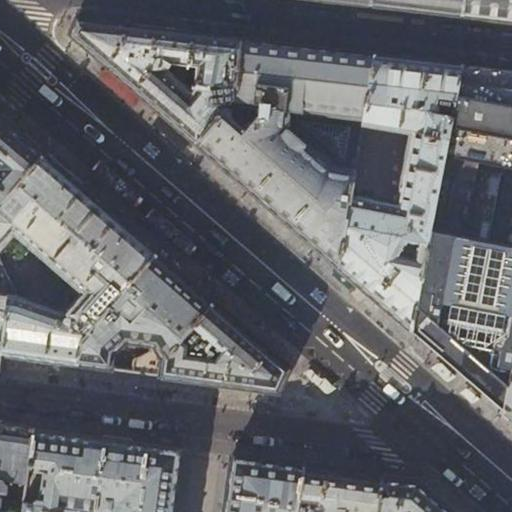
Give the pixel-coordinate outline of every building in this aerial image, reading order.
[(511,0),(328,0),(511,21),(511,0)] [(237,89),(241,39),(148,29),(77,20),(71,34),(139,93),(196,142),(228,106),(224,104),(226,100),(224,97),(223,95),(230,88),(237,89)] [(309,47),(241,39),(237,89),(235,97),(228,106),(196,142),(251,190),(338,266),(351,193),(363,123),(374,55),(309,47)] [(416,59),(374,55),(363,123),(412,132),(398,204),(351,193),(338,266),(366,290),(411,329),(462,65),(416,59)] [(511,70),(507,70),(462,65),(411,329),(433,349),(472,382),(503,409),(511,361),(511,70)] [(42,154),(22,137),(4,122),(0,117),(0,204),(42,155),(42,154)] [(47,148),(27,132),(22,137),(42,154),(47,148)] [(42,155),(0,204),(0,250),(16,233),(83,292),(65,311),(17,295),(18,296),(8,295),(0,354),(37,359),(77,364),(81,338),(86,332),(71,330),(73,317),(88,330),(156,254),(99,204),(42,155)] [(181,276),(156,254),(88,330),(86,332),(81,338),(77,364),(121,370),(160,375),(162,359),(212,303),(181,276)] [(0,294),(8,295),(18,296),(17,295),(0,260),(0,294)] [(0,355),(0,354),(8,295),(0,294),(0,355)] [(162,359),(160,375),(222,384),(278,391),(288,369),(212,303),(162,359)] [(511,361),(503,409),(511,417),(511,361)] [(0,510),(21,511),(34,429),(8,425),(0,423),(0,510)] [(173,511),(182,449),(147,444),(72,434),(34,429),(21,511),(173,511)] [(296,511),(304,465),(262,460),(231,455),(223,511),(296,511)] [(337,470),(304,465),(296,511),(376,511),(382,476),(369,474),(337,470)] [(452,511),(416,481),(382,476),(376,511),(452,511)]
